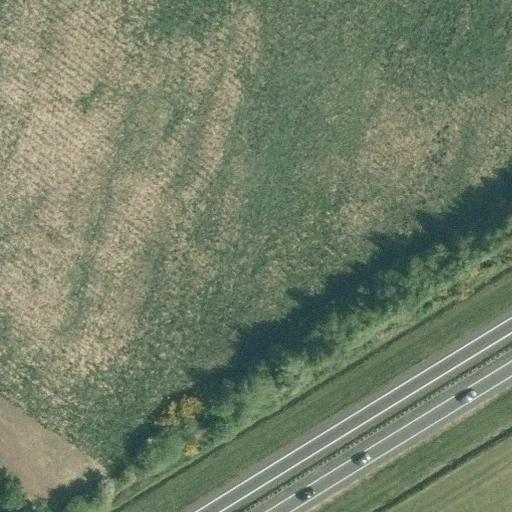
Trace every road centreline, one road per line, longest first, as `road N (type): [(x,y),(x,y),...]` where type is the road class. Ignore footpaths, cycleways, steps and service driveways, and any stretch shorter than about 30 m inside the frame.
road 1 (trunk): [(511,325),(208,511)]
road 2 (trunk): [(275,511),(511,366)]
